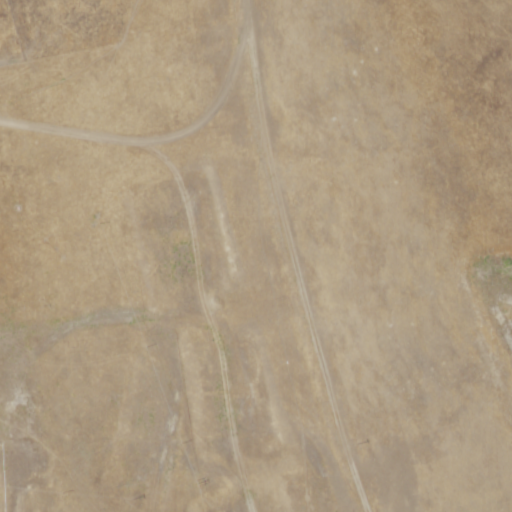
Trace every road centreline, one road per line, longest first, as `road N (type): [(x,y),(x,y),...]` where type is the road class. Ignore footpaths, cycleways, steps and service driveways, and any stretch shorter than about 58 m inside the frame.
road 1 (track): [(314,511),(313,475),(245,211),(229,201),(198,85),(208,0)]
road 2 (track): [(0,381),(9,359),(46,343),(103,359),(112,511)]
